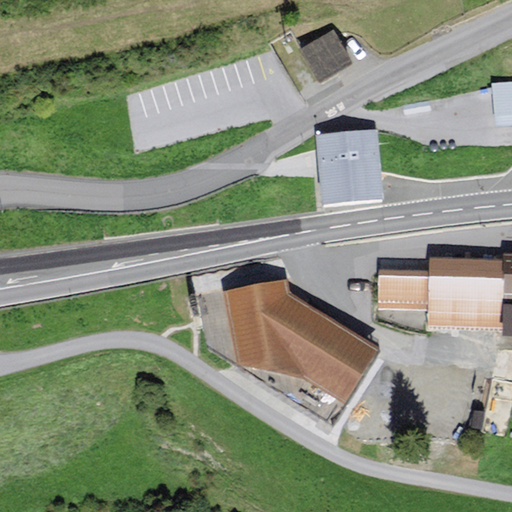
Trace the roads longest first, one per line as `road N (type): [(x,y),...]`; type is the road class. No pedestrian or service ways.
road 1 (tertiary): [(0,189),(133,197),(216,176),(352,91),(511,13)]
road 2 (residential): [(0,357),(96,341),(177,351),(304,435),(364,461),(511,493)]
road 3 (primary): [(511,201),(0,275)]
